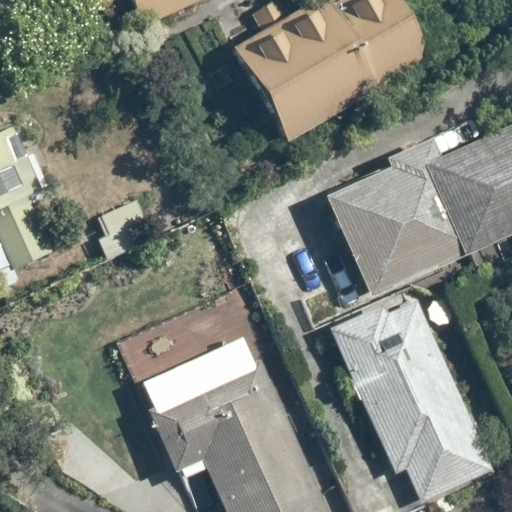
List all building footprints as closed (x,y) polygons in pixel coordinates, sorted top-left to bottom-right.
[(0,0),(0,14),(29,2),(28,0),(0,0)] [(207,0),(124,0),(137,30),(207,0)] [(429,62),(393,0),(343,0),(329,8),(324,0),(318,0),(227,52),(281,147),(429,62)] [(511,236),(511,126),(437,161),(418,169),(460,260),(511,236)] [(0,249),(10,272),(52,254),(26,197),(39,191),(11,129),(0,134),(0,249)] [(418,169),(437,161),(428,141),(382,161),(386,171),(321,199),(365,301),(460,260),(418,169)] [(381,306),(326,331),(391,477),(403,472),(418,505),(491,472),(414,302),(385,315),(381,306)] [(199,461),(220,511),(327,511),(262,358),(252,362),(244,343),(140,387),(150,412),(144,415),(169,474),(199,461)]
